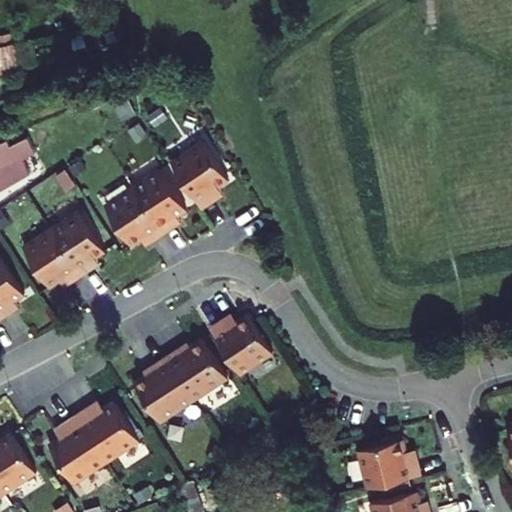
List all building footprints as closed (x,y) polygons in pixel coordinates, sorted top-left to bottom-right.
[(108,42),(121,38),(117,27),(105,32),(108,42)] [(74,49),(87,46),(85,36),(72,39),(74,49)] [(29,64),(24,41),(4,45),(9,68),(29,64)] [(9,68),(4,45),(0,46),(0,74),(10,72),(9,68)] [(125,65),(110,70),(115,84),(129,79),(125,65)] [(164,115),(159,107),(147,115),(153,123),(164,115)] [(136,141),(147,134),(140,123),(129,130),(136,141)] [(7,141),(0,143),(0,189),(0,190),(30,173),(22,159),(35,152),(28,137),(10,146),(7,141)] [(193,147),(161,167),(191,213),(205,204),(200,198),(217,185),(193,147)] [(69,168),(74,175),(87,167),(81,160),(69,168)] [(65,187),(74,181),(65,169),(57,174),(65,187)] [(149,176),(95,211),(121,250),(135,241),(140,247),(165,231),(161,224),(174,215),(149,176)] [(9,207),(0,213),(0,222),(1,224),(15,216),(9,207)] [(69,215),(12,252),(38,292),(53,282),(57,289),(83,272),(80,266),(94,256),(69,215)] [(0,276),(0,317),(4,316),(0,310),(0,309),(15,299),(0,276)] [(273,351),(249,313),(238,321),(230,326),(225,318),(212,327),(241,372),(273,351)] [(225,318),(230,326),(238,321),(233,313),(225,318)] [(180,348),(167,356),(194,398),(228,375),(203,336),(182,350),(180,348)] [(180,348),(182,350),(191,344),(189,342),(180,348)] [(194,398),(167,356),(154,365),(156,367),(135,381),(161,420),(194,398)] [(147,373),(156,367),(154,365),(145,371),(147,373)] [(140,438),(115,401),(104,408),(96,414),(91,406),(78,415),(107,460),(140,438)] [(91,406),(96,414),(104,408),(99,401),(91,406)] [(61,437),(50,444),(75,481),(107,460),(78,415),(65,424),(70,431),(61,437)] [(56,429),(61,437),(70,431),(65,424),(56,429)] [(37,471),(13,434),(2,441),(0,441),(0,485),(5,492),(37,471)] [(394,447),(349,456),(358,494),(413,481),(409,463),(398,466),(394,447)] [(153,495),(147,485),(134,493),(140,502),(153,495)] [(410,511),(407,498),(362,508),(362,511),(410,511)] [(72,511),(66,502),(54,510),(54,511),(72,511)]
